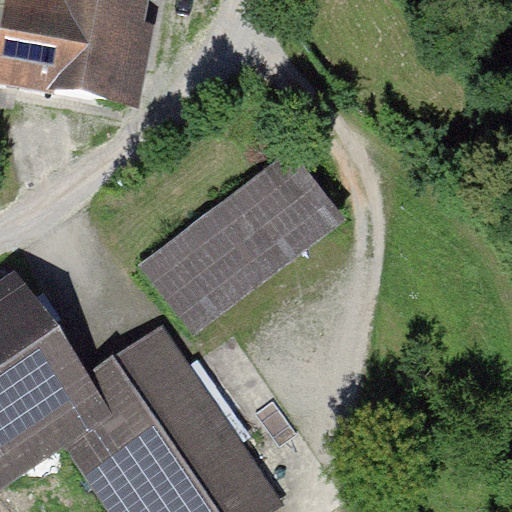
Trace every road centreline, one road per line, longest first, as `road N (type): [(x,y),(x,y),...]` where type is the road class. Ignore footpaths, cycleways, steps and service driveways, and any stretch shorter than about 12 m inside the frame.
road 1 (track): [(217,50),(313,97),(456,210),(511,296)]
road 2 (residential): [(233,0),(217,50),(147,133),(0,228)]
